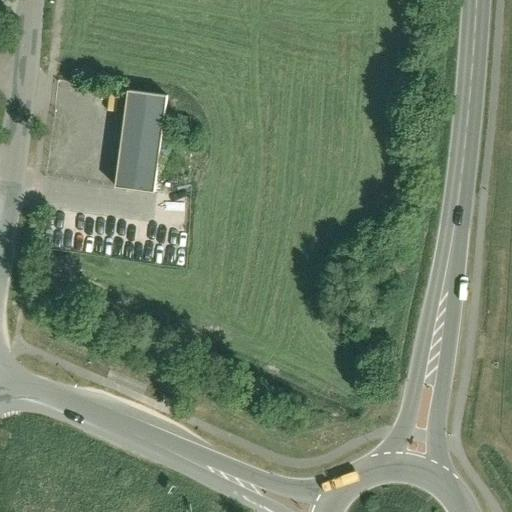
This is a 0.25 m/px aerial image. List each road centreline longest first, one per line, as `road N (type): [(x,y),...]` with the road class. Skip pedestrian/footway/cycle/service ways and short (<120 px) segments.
road 1 (tertiary): [(477,0),(453,259),(414,467)]
road 2 (residential): [(0,375),(308,511)]
road 3 (residential): [(31,0),(0,267)]
